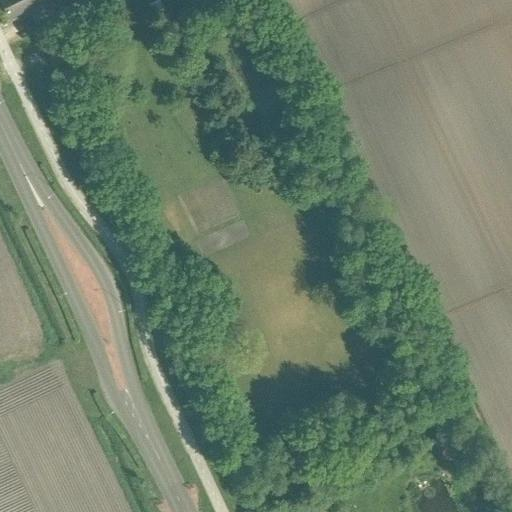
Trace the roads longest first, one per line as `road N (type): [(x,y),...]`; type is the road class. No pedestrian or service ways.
road 1 (primary): [(162,466),(89,258),(26,179)]
road 2 (primary): [(26,179),(33,211),(122,406),(162,466)]
